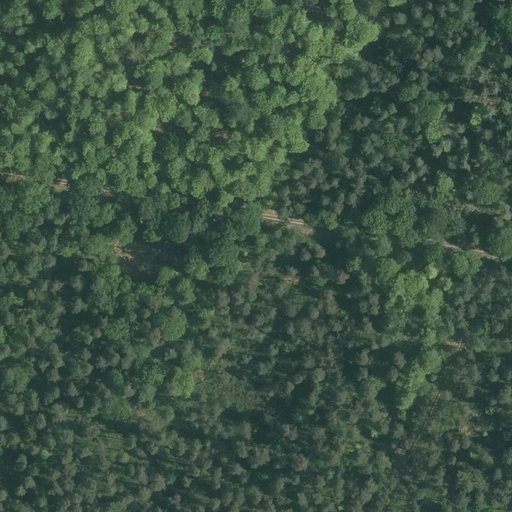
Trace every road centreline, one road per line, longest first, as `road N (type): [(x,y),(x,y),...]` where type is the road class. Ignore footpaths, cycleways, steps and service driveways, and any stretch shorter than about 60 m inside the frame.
road 1 (track): [(511,251),(0,167)]
road 2 (track): [(376,511),(503,249)]
